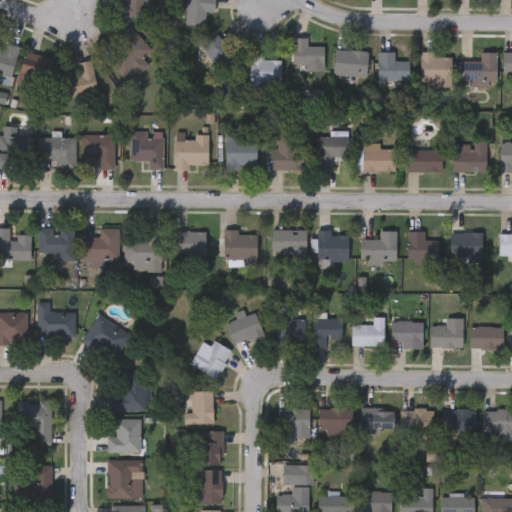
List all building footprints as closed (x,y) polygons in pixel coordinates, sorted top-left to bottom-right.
[(152,0),(152,18),(124,19),(124,0),(152,0)] [(184,7),(179,7),(179,0),(212,0),(212,13),(203,12),(203,26),(184,25),(184,7)] [(136,75),(130,67),(119,76),(105,59),(120,46),(114,38),(128,26),(149,50),(140,58),(147,66),(136,75)] [(240,59),(224,74),(199,50),(215,34),(240,59)] [(322,46),(322,72),(304,72),(304,64),(292,64),(292,37),(306,37),(306,46),(322,46)] [(0,43),(17,48),(9,78),(0,75),(0,43)] [(332,76),(332,50),(364,50),(364,76),(332,76)] [(15,85),(23,52),(50,59),(53,74),(64,71),(74,74),(76,63),(89,60),(96,93),(56,101),(53,86),(34,89),(15,85)] [(393,52),(393,60),(410,60),(410,81),(374,81),(374,52),(393,52)] [(432,56),(446,56),(446,85),(418,85),(418,52),(432,52),(432,56)] [(511,75),(501,75),(501,52),(511,52),(511,75)] [(495,53),(495,81),(457,81),(457,62),(479,62),(479,53),(495,53)] [(248,54),(262,54),(262,59),(279,59),(279,89),(248,89),(248,54)] [(0,167),(0,126),(24,127),(22,168),(0,167)] [(160,169),(146,169),(146,160),(128,160),(128,132),(147,132),(160,132),(160,169)] [(205,136),(205,169),(174,169),(174,132),(183,132),(183,136),(205,136)] [(112,135),(112,169),(97,169),(97,163),(81,163),(81,135),(112,135)] [(254,165),(238,165),(238,170),(224,170),(224,136),(254,136),(254,165)] [(330,156),(329,170),(314,170),(314,136),(346,136),(346,156),(330,156)] [(36,163),(36,137),(73,137),(73,163),(36,163)] [(303,170),(269,170),(269,146),(275,146),(275,140),(303,140),(303,170)] [(451,142),(484,142),(484,172),(451,172),(451,142)] [(511,142),(511,171),(498,171),(498,142),(511,142)] [(393,171),(360,171),(360,144),(377,144),(377,148),(393,148),(393,171)] [(405,171),(405,150),(440,150),(440,171),(405,171)] [(29,236),(29,260),(0,260),(0,227),(8,228),(8,236),(29,236)] [(36,259),(36,227),(73,227),(73,259),(36,259)] [(117,229),(117,260),(79,260),(79,237),(97,237),(97,229),(117,229)] [(235,235),(255,235),(255,264),(221,264),(221,230),(235,230),(235,235)] [(304,230),(304,260),(289,260),(289,253),(270,253),(270,230),(304,230)] [(347,235),(347,262),(315,262),(315,230),(330,230),(330,235),(347,235)] [(123,238),(142,238),(142,231),(161,231),(161,268),(143,268),(143,261),(123,262),(123,238)] [(204,231),(204,255),(171,255),(171,231),(204,231)] [(394,262),(358,262),(358,239),(378,239),(378,231),(394,231),(394,262)] [(406,259),(406,231),(424,231),(424,240),(437,240),(437,259),(406,259)] [(449,262),(449,233),(479,233),(479,262),(449,262)] [(511,256),(497,256),(497,234),(511,234),(511,256)] [(73,336),(35,336),(35,301),(48,301),(48,311),(73,311),(73,336)] [(0,312),(25,312),(25,344),(0,344),(0,312)] [(224,324),(252,313),(261,334),(232,345),(224,324)] [(112,361),(79,342),(95,315),(127,333),(112,361)] [(303,340),(271,340),(271,317),(303,317),(303,340)] [(382,317),(382,346),(350,346),(350,325),(371,325),(371,317),(382,317)] [(460,347),(429,347),(429,326),(443,326),(443,317),(460,317),(460,347)] [(421,348),(399,348),(399,342),(389,342),(389,321),(421,321),(421,348)] [(468,348),(468,327),(501,327),(501,348),(468,348)] [(202,342),(208,346),(212,340),(230,352),(212,379),(188,362),(202,342)] [(144,371),(144,410),(108,410),(108,394),(120,394),(120,371),(144,371)] [(211,424),(182,424),(182,413),(191,413),(191,391),(211,391),(211,424)] [(49,400),(49,444),(33,444),(33,427),(19,427),(19,400),(49,400)] [(289,437),(289,431),(275,431),(275,408),(307,408),(307,437),(289,437)] [(351,408),(351,429),(317,429),(317,408),(351,408)] [(358,408),(391,408),(391,432),(358,432),(358,408)] [(431,439),(420,439),(420,432),(399,432),(399,408),(431,408),(431,439)] [(473,409),(473,432),(440,432),(440,409),(473,409)] [(511,410),(511,441),(494,441),(494,432),(481,432),(481,410),(511,410)] [(105,452),(105,436),(108,436),(108,418),(138,418),(138,452),(105,452)] [(199,465),(199,431),(221,431),(221,465),(199,465)] [(105,498),(105,459),(140,459),(140,498),(105,498)] [(31,465),(50,465),(50,506),(10,506),(10,480),(31,480),(31,465)] [(281,484),(281,465),(311,465),(311,484),(281,484)] [(198,504),(198,470),(220,470),(220,504),(198,504)] [(307,511),(274,511),(274,494),(289,494),(289,486),(307,486),(307,511)] [(430,511),(398,511),(398,496),(419,496),(419,488),(430,488),(430,511)] [(358,511),(358,492),(390,492),(390,511),(358,511)] [(316,511),(316,496),(350,496),(350,511),(316,511)] [(438,511),(438,496),(472,496),(472,511),(438,511)] [(481,511),(481,497),(511,497),(511,511),(481,511)]
